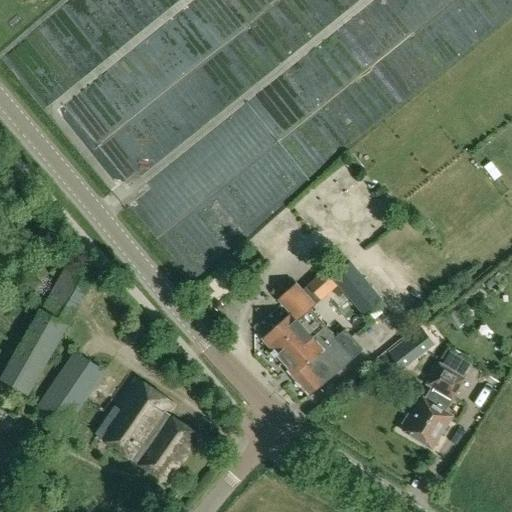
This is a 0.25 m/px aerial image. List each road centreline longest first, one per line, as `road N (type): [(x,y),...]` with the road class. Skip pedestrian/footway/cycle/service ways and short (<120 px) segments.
road 1 (tertiary): [(275,423),(0,98)]
road 2 (track): [(511,257),(349,381),(275,423)]
road 3 (tertiary): [(408,511),(275,423)]
